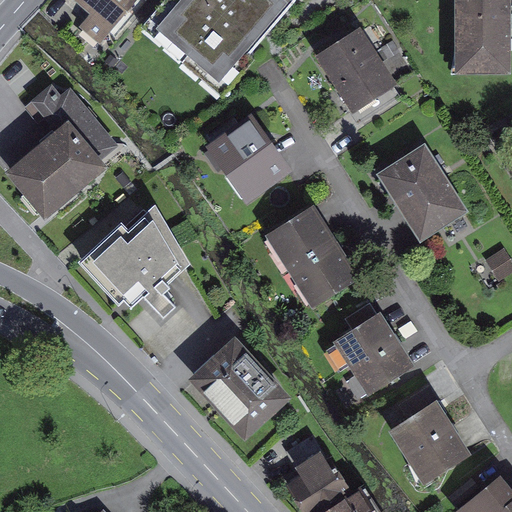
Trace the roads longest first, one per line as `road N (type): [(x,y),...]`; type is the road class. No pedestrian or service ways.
road 1 (residential): [(268,68),(463,372)]
road 2 (secondary): [(248,511),(116,370)]
road 3 (secondary): [(116,370),(76,323),(0,276)]
road 4 (secondary): [(0,311),(116,370)]
